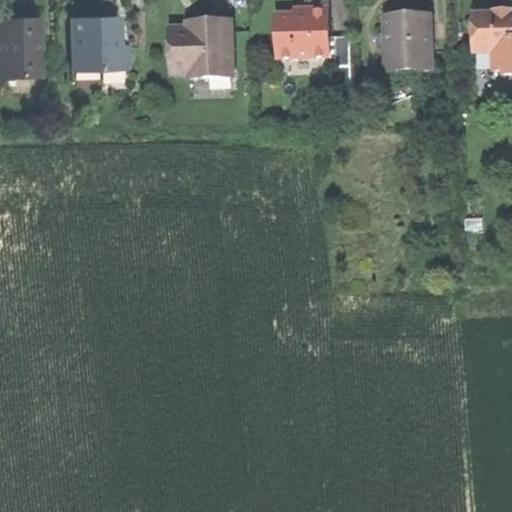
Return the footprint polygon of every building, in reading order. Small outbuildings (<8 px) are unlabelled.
[(275,15),(276,60),(329,60),(329,39),(328,9),(309,9),(309,15),(293,15),(275,15)] [(473,13),(473,52),(493,52),(493,70),(511,69),(511,12),(511,17),(502,17),(495,17),(495,13),(473,13)] [(80,17),(81,72),(128,71),(128,46),(116,46),(115,16),(94,16),(80,17)] [(385,17),(386,73),(432,71),(431,16),(404,16),(385,17)] [(8,19),(0,19),(0,76),(35,76),(34,41),(37,41),(37,19),(8,19)] [(186,30),(169,31),(170,75),(189,75),(189,80),(211,80),(211,71),(232,70),(230,23),(204,24),(204,30),(186,30)] [(349,39),(329,39),(329,60),(336,59),(336,85),(350,84),(349,39)] [(76,86),(99,85),(98,72),(76,73),(76,86)]
